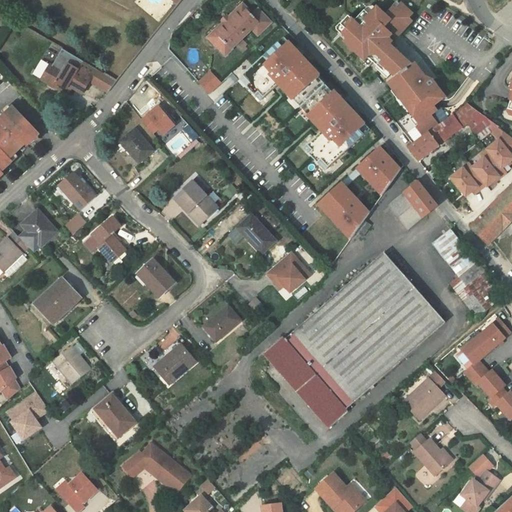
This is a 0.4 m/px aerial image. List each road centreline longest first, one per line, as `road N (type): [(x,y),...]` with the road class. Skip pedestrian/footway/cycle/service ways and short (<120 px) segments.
road 1 (residential): [(269,0),(511,289)]
road 2 (residential): [(74,145),(198,271),(199,290),(125,349),(110,330)]
road 3 (residential): [(192,0),(74,145)]
